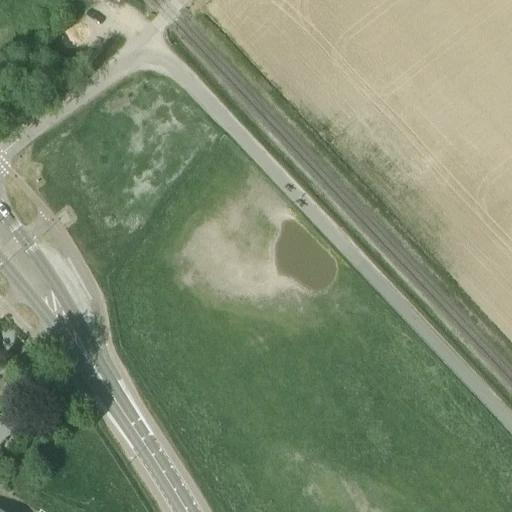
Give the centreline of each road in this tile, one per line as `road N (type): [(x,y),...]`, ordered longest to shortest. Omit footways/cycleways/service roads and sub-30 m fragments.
road 1 (unclassified): [(511,428),(146,42)]
road 2 (tertiary): [(111,395),(65,298),(0,211)]
road 3 (unclassified): [(0,157),(146,42)]
road 4 (tertiary): [(0,257),(111,395)]
road 5 (tertiary): [(185,511),(111,395)]
